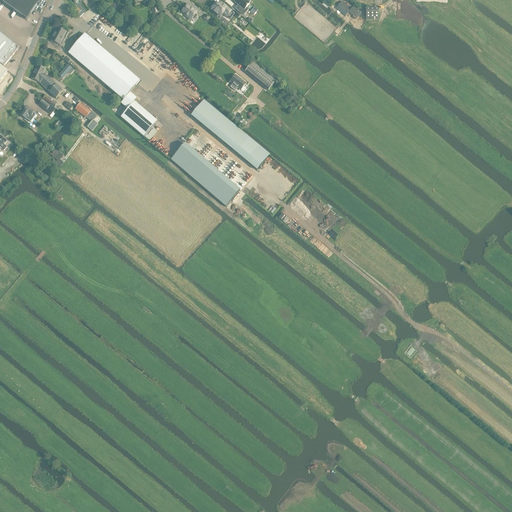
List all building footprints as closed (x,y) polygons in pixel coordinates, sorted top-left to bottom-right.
[(0,0),(27,20),(40,0),(0,0)] [(249,0),(235,0),(234,2),(239,6),(237,9),(236,10),(244,16),(249,9),(247,8),(250,4),(249,3),(250,1),(249,0)] [(118,13),(122,17),(124,19),(126,17),(124,14),(124,15),(120,11),(121,10),(117,7),(120,5),(115,1),(112,4),(108,1),(106,4),(111,7),(118,13)] [(356,19),(360,14),(361,12),(353,6),(351,9),(342,2),(336,9),(345,16),(348,13),(356,19)] [(228,16),(232,11),(223,4),(221,7),(216,3),(215,4),(214,3),(211,7),(212,8),(211,10),(214,12),(212,14),(216,16),(217,15),(220,17),(224,13),(228,16)] [(187,5),(182,12),(191,20),(194,17),(196,18),(198,15),(196,14),(197,13),(196,12),(194,9),(193,10),(187,5)] [(77,15),(80,18),(84,14),(82,11),(80,12),(76,6),(72,10),(77,15)] [(366,8),(366,14),(366,20),(378,20),(378,8),(366,8)] [(389,18),(381,26),(389,33),(384,38),(403,55),(411,46),(400,36),(403,32),(389,18)] [(68,33),(58,28),(54,36),(53,36),(50,41),(61,46),(68,33)] [(0,61),(14,44),(0,33),(0,61)] [(121,104),(127,109),(134,100),(135,101),(137,98),(130,93),(140,81),(85,34),(68,53),(124,101),(121,104)] [(14,44),(0,61),(0,64),(4,67),(19,48),(14,44)] [(245,71),(245,72),(268,91),(276,82),(252,62),(251,65),(245,71)] [(74,70),(68,65),(59,75),(63,79),(68,73),(70,74),(74,70)] [(42,78),(59,95),(63,91),(44,73),(46,70),(37,66),(34,72),(43,76),(42,78)] [(40,83),(56,99),(59,95),(42,78),(43,76),(34,72),(31,78),(40,83)] [(235,75),(230,82),(233,84),(230,87),(235,91),(237,88),(241,91),(246,84),(235,75)] [(43,99),(55,108),(58,110),(60,108),(57,105),(57,104),(46,95),(43,99)] [(39,105),(46,111),(50,114),(53,109),(42,100),(39,105)] [(134,102),(135,101),(134,100),(127,109),(128,109),(121,117),(144,137),(157,121),(134,102)] [(204,101),(191,116),(257,170),(270,155),(204,101)] [(70,111),(71,109),(71,110),(71,111),(71,112),(72,112),(73,112),(74,112),(75,111),(75,110),(75,109),(74,109),(74,108),(73,108),(72,108),(71,108),(73,106),(68,102),(64,106),(70,111)] [(91,122),(96,115),(81,103),(75,109),(91,122)] [(24,111),(21,116),(25,119),(30,123),(32,122),(36,116),(36,115),(34,113),(27,107),(25,108),(24,109),(24,111)] [(87,127),(92,132),(99,124),(97,123),(99,121),(101,119),(99,117),(96,122),(94,121),(93,120),(87,127)] [(84,131),(77,125),(74,128),(81,134),(84,131)] [(186,144),(171,161),(226,208),(241,191),(186,144)]
